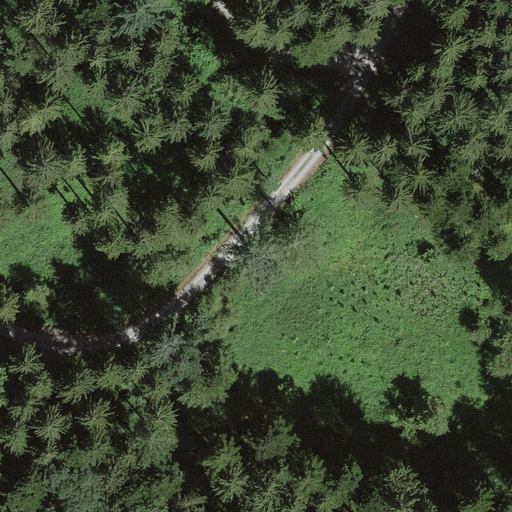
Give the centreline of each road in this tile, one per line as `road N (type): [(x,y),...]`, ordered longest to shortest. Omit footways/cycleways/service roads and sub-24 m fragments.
road 1 (track): [(0,326),(70,344),(134,334),(161,318),(331,129),(398,0)]
road 2 (track): [(223,0),(241,32),(264,50),(369,59)]
